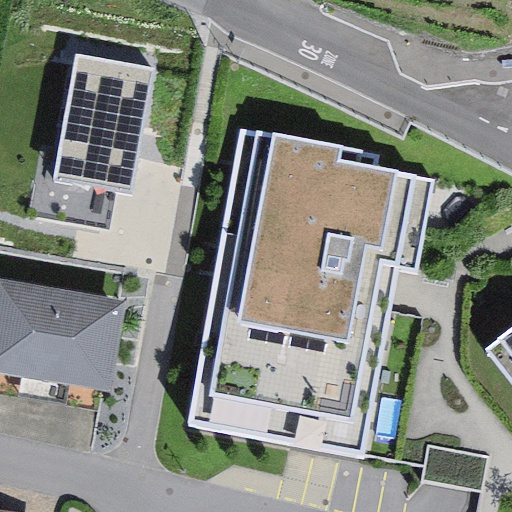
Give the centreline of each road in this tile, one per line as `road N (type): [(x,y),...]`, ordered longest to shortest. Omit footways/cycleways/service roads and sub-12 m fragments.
road 1 (tertiary): [(511,129),(226,0)]
road 2 (residential): [(0,453),(145,497),(147,511)]
